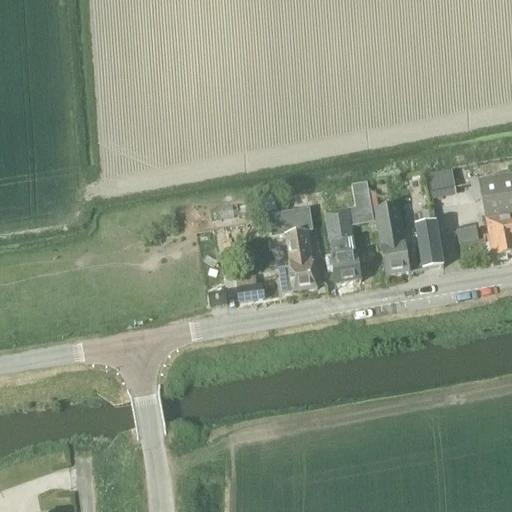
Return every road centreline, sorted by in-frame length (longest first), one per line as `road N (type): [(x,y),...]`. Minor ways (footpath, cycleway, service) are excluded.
road 1 (tertiary): [(133,344),(511,276)]
road 2 (tertiary): [(160,511),(133,344)]
road 3 (unclassified): [(133,344),(0,368)]
